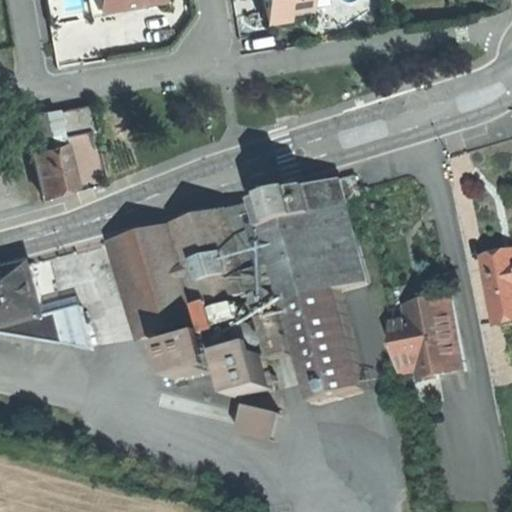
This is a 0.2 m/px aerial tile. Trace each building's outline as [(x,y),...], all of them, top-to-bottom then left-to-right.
[(98,8),(96,0),(83,0),(86,18),(143,8),(141,1),(98,8)] [(96,0),(98,8),(141,1),(147,0),(96,0)] [(287,8),(310,5),(309,0),(263,0),(267,22),(289,19),(287,8)] [(312,15),(310,5),(287,8),(289,19),(312,15)] [(60,134),(96,126),(90,98),(54,107),(60,134)] [(62,141),(60,134),(54,107),(23,113),(30,148),(62,141)] [(30,148),(39,189),(56,185),(71,182),(62,141),(30,148)] [(354,180),(333,186),(338,205),(359,200),(354,180)] [(333,186),(253,208),(274,286),(280,306),(331,291),(360,283),(338,205),(333,186)] [(253,208),(223,216),(249,295),(274,286),(253,208)] [(201,313),(249,295),(223,216),(172,229),(184,263),(201,313)] [(172,229),(108,247),(139,346),(200,323),(182,264),(184,263),(172,229)] [(511,256),(503,258),(505,270),(511,268),(511,256)] [(511,268),(505,270),(503,258),(482,262),(492,312),(497,311),(502,331),(511,329),(511,268)] [(1,276),(0,275),(0,335),(34,326),(45,322),(29,267),(1,276)] [(331,291),(280,306),(308,407),(359,393),(331,291)] [(390,323),(402,379),(418,376),(420,384),(437,381),(435,370),(460,365),(446,296),(424,301),(403,305),(406,320),(390,323)] [(249,325),(243,305),(213,314),(219,334),(249,325)] [(58,319),(66,351),(94,356),(83,312),(58,319)] [(34,326),(41,347),(66,351),(58,319),(45,322),(34,326)] [(171,387),(208,375),(196,337),(159,349),(171,387)] [(259,348),(228,356),(239,401),(271,393),(259,348)] [(462,376),(460,365),(435,370),(437,381),(462,376)] [(280,414),(251,408),(245,436),(275,442),(280,414)]
